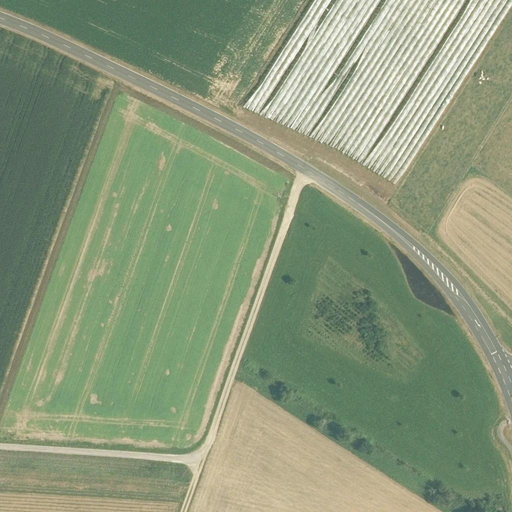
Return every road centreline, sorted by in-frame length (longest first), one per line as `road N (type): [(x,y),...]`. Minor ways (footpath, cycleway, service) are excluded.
road 1 (tertiary): [(503,373),(444,277),(367,211),(259,142),(0,18)]
road 2 (track): [(183,511),(304,169)]
road 3 (track): [(201,461),(0,448)]
